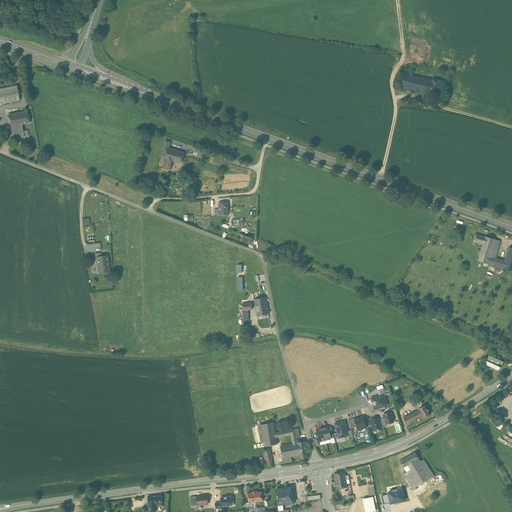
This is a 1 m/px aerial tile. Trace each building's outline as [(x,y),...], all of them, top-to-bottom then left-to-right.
[(423,78),(405,75),(402,89),(420,93),(423,78)] [(432,80),(423,78),(420,93),(424,94),(429,95),(432,80)] [(439,81),(433,79),(432,80),(429,95),(429,96),(435,97),(439,81)] [(17,86),(1,89),(4,104),(20,101),(17,86)] [(27,111),(20,112),(22,125),(29,123),(27,111)] [(20,112),(8,115),(10,127),(21,125),(22,125),(20,112)] [(10,127),(12,134),(16,133),(16,135),(18,134),(19,138),(24,137),(22,131),(21,125),(10,127)] [(165,140),(161,157),(165,158),(168,148),(170,142),(165,140)] [(168,148),(165,158),(167,159),(173,160),(177,151),(168,148)] [(184,153),(177,151),(173,160),(181,163),(184,153)] [(173,160),(167,159),(164,168),(170,170),(173,160)] [(228,203),(218,203),(218,209),(218,215),(228,215),(228,203)] [(485,237),(475,234),(473,241),(483,244),(485,237)] [(495,239),(485,236),(485,237),(483,244),(478,261),(487,264),(490,256),(495,239)] [(500,241),(495,239),(490,256),(495,258),(500,241)] [(495,258),(490,256),(487,264),(511,270),(511,248),(509,248),(505,261),(495,258)] [(101,256),(96,257),(97,273),(110,272),(108,255),(101,256)] [(266,298),(255,300),(257,315),(268,313),(266,298)] [(242,303),(243,313),(248,313),(252,313),(252,303),(242,303)] [(504,362),(489,355),(486,361),(485,364),(498,370),(499,369),(500,367),(501,367),(504,362)] [(377,387),(380,396),(384,394),(384,395),(385,394),(383,385),(377,387)] [(380,396),(371,398),(374,409),(387,405),(384,395),(384,394),(380,396)] [(425,405),(418,409),(422,417),(423,418),(430,415),(425,405)] [(412,414),(409,409),(401,413),(404,418),(407,425),(422,417),(419,410),(412,414)] [(384,414),(383,416),(384,418),(386,425),(393,422),(390,412),(384,414)] [(355,419),(357,427),(358,430),(366,427),(363,417),(355,419)] [(354,418),(348,420),(351,429),(357,427),(355,419),(354,418)] [(377,418),(370,420),(372,425),(373,430),(380,428),(377,418)] [(345,421),(335,424),(337,433),(338,438),(339,438),(348,436),(345,421)] [(276,438),(275,433),(273,423),(258,426),(261,443),(265,443),(265,446),(277,445),(276,438)] [(328,427),(322,428),(325,440),(331,439),(330,435),(328,427)] [(322,428),(316,430),(319,441),(325,440),(322,428)] [(293,444),(298,442),(297,438),(300,438),(299,434),(296,435),(295,429),(275,433),(276,438),(291,435),(293,444)] [(298,442),(300,455),(300,459),(308,458),(305,441),(298,442)] [(283,458),(291,457),(300,455),(298,442),(293,444),(280,446),(283,458)] [(270,449),(263,450),(265,464),(272,462),(270,449)] [(415,452),(400,462),(404,467),(418,459),(419,458),(415,452)] [(418,459),(404,467),(406,471),(403,474),(413,489),(434,476),(424,459),(420,462),(418,459)] [(344,472),(333,474),(335,482),(346,480),(344,472)] [(346,480),(335,482),(336,489),(347,487),(346,480)] [(293,503),(291,487),(275,490),(278,511),(284,510),(283,504),(293,503)] [(402,489),(397,490),(397,489),(392,490),(393,491),(388,493),(388,494),(390,503),(390,504),(394,503),(395,505),(399,503),(399,502),(404,500),(402,489)] [(252,493),(248,494),(249,503),(252,502),(263,501),(261,492),(257,492),(257,491),(252,492),(252,493)] [(381,496),(383,504),(390,503),(388,494),(381,496)] [(161,495),(148,496),(149,503),(162,502),(161,495)] [(207,495),(197,497),(198,505),(208,504),(207,495)] [(231,496),(220,498),(221,502),(215,503),(216,509),(222,508),(222,507),(234,505),(233,501),(231,501),(231,496)] [(373,497),(363,499),(365,511),(369,511),(376,511),(373,497)] [(162,502),(149,503),(149,511),(150,511),(157,511),(156,507),(163,506),(162,502)]
